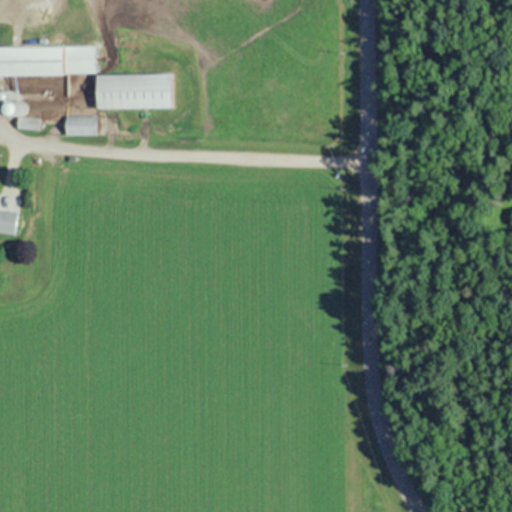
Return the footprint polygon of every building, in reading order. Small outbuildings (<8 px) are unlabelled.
[(0,76),(95,76),(95,47),(0,47),(0,76)] [(96,110),(171,110),(171,75),(96,75),(96,110)] [(39,130),(39,118),(17,118),(17,130),(39,130)] [(65,136),(97,136),(97,119),(65,119),(65,136)] [(0,232),(15,234),(18,212),(0,209),(0,232)]
